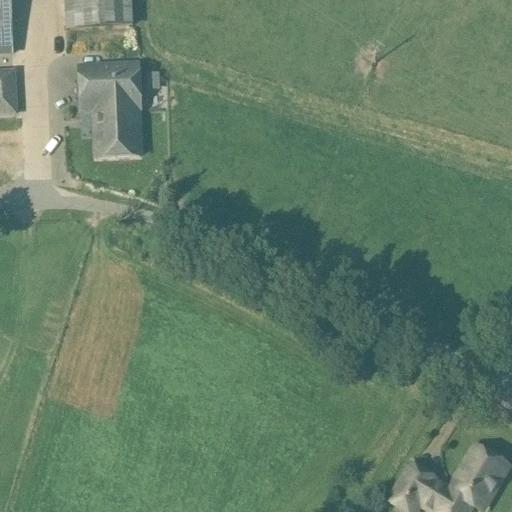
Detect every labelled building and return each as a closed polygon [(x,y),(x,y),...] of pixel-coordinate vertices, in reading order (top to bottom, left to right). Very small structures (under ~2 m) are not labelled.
[(8,0),(0,0),(0,56),(12,56),(8,0)] [(127,0),(66,0),(68,32),(129,30),(127,0)] [(137,69),(79,72),(81,115),(94,114),(95,162),(139,160),(137,112),(139,112),(137,69)] [(13,75),(0,75),(0,117),(15,116),(13,75)] [(477,455),(461,482),(458,481),(442,507),(439,511),(463,511),(467,506),(477,511),(480,511),(505,471),(477,455)]
